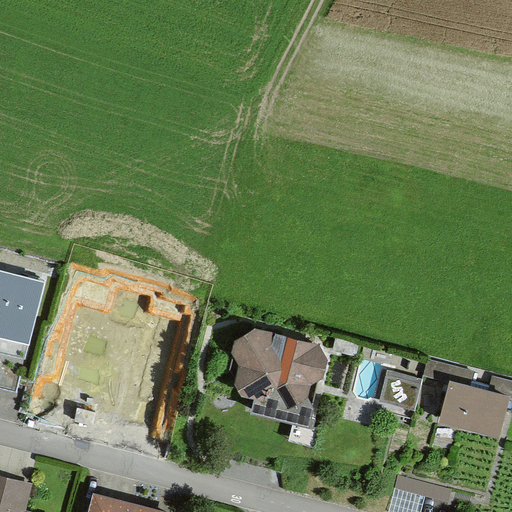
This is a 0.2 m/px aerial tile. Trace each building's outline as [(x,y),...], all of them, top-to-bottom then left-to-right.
[(48,279),(0,268),(0,353),(29,360),(48,279)] [(135,298),(85,285),(67,351),(117,364),(135,298)] [(320,340),(261,326),(241,339),(237,354),(244,363),(244,388),(271,398),(281,384),(295,406),(315,394),(315,383),(333,369),(320,340)] [(511,423),(511,389),(451,377),(441,423),(509,437),(511,423)] [(32,479),(0,471),(0,511),(26,511),(25,511),(32,479)] [(178,511),(95,493),(90,511),(178,511)]
